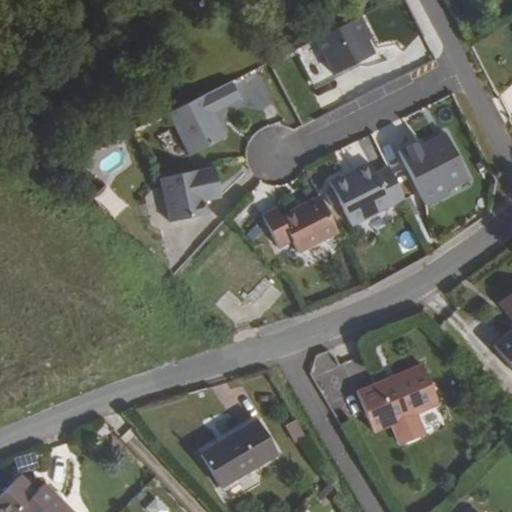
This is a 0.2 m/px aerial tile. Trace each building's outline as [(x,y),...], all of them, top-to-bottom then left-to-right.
[(353,21),(313,41),(332,77),(371,56),(353,21)] [(229,85),(167,118),(190,160),(225,141),(212,117),(239,102),(229,85)] [(417,139),(395,150),(421,203),(443,192),(441,187),(463,176),(441,132),(419,143),(417,139)] [(342,173),(326,181),(347,223),(400,196),(384,166),(371,172),(365,161),(349,169),(351,172),(343,176),(342,173)] [(211,166),(157,178),(167,222),(205,214),(202,200),(218,197),(211,166)] [(273,207),(258,214),(274,245),(287,238),(293,250),(333,229),(316,195),(277,215),(273,207)] [(511,376),(511,290),(494,306),(511,326),(511,328),(488,349),(511,376)] [(431,394),(409,357),(354,390),(376,427),(387,420),(397,437),(418,424),(408,407),(431,394)] [(376,427),(354,390),(348,394),(370,431),(376,427)] [(259,452),(240,420),(183,457),(205,488),(259,452)] [(285,444),(294,438),(284,422),(275,427),(285,444)] [(2,511),(54,511),(29,485),(21,492),(5,475),(0,479),(0,511),(1,511),(2,511)] [(154,497),(143,511),(144,511),(166,511),(169,509),(154,497)]
